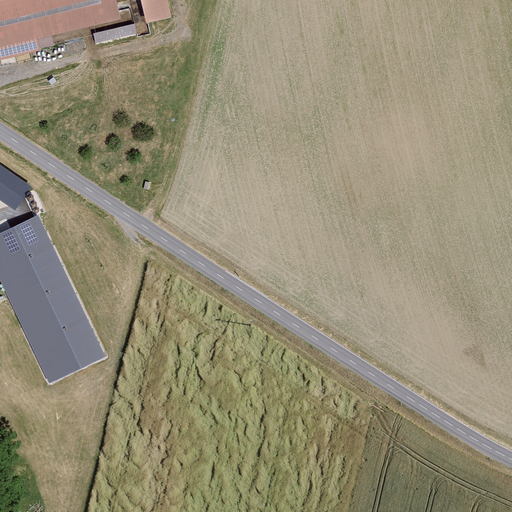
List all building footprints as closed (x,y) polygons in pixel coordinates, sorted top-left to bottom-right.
[(114,0),(0,0),(0,58),(39,50),(36,38),(118,18),(114,0)] [(168,0),(141,0),(146,21),(172,16),(168,0)] [(96,42),(139,35),(137,23),(94,30),(96,42)] [(0,160),(0,196),(18,209),(35,185),(0,160)] [(46,212),(0,232),(0,276),(51,382),(110,353),(46,212)]
